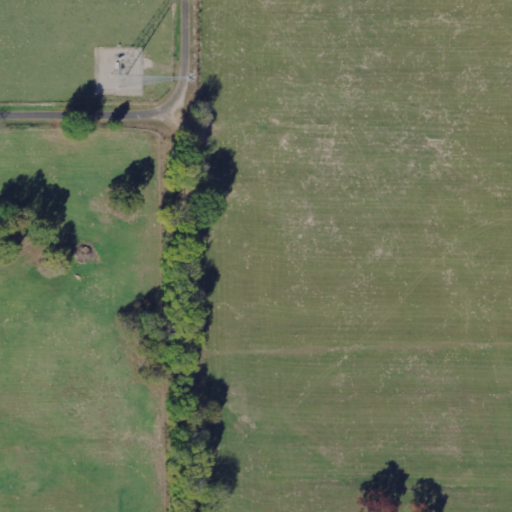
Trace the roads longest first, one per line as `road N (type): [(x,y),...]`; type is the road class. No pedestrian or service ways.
road 1 (residential): [(200,511),(193,0)]
road 2 (residential): [(192,118),(0,117)]
